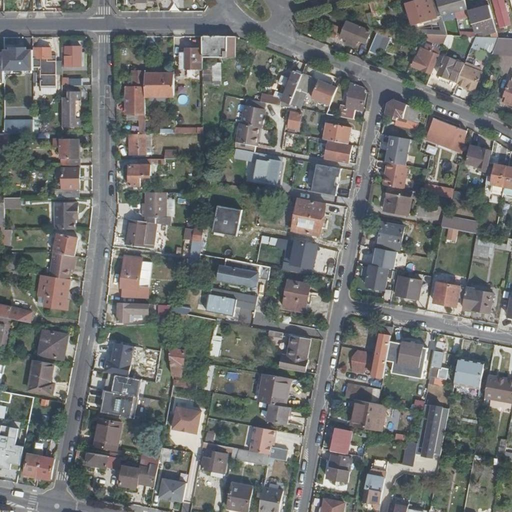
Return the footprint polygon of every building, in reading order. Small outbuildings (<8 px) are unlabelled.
[(157,1),(161,11),(165,11),(161,0),(159,0),(157,1)] [(369,2),(371,7),(374,17),(381,14),(377,0),(369,2)] [(422,0),(407,4),(413,25),(428,21),(427,16),(435,14),(436,17),(442,15),(437,0),(422,0)] [(437,0),(442,15),(443,16),(456,12),(452,0),(437,0)] [(466,0),(452,0),(456,12),(469,9),(466,0)] [(504,0),(494,0),(498,11),(506,8),(504,0)] [(369,2),(352,8),(353,12),(371,7),(369,2)] [(493,38),(499,38),(490,5),(479,8),(479,10),(470,13),(475,33),(483,31),(485,35),(491,34),(493,38)] [(427,16),(428,21),(429,22),(443,18),(443,16),(442,15),(436,17),(435,14),(427,16)] [(363,29),(348,22),(342,38),(357,43),(363,29)] [(377,34),(370,53),(377,55),(384,37),(377,34)] [(235,49),(237,37),(203,36),(203,49),(203,56),(203,57),(233,58),(235,49)] [(488,48),(494,51),(495,48),(499,38),(493,38),(490,43),(488,48)] [(511,38),(499,38),(495,48),(511,53),(511,38)] [(440,56),(432,53),(434,48),(428,45),(426,50),(422,49),(418,58),(417,57),(413,67),(432,74),(440,56)] [(4,71),(34,71),(34,64),(34,50),(28,50),(27,47),(11,47),(11,50),(4,50),(4,52),(4,61),(4,71)] [(82,47),(63,47),(63,59),(63,62),(63,67),(82,67),(82,47)] [(57,88),(57,75),(57,62),(52,62),(52,56),(52,48),(36,48),(36,58),(34,58),(34,69),(41,69),(41,88),(57,88)] [(204,63),(203,57),(203,56),(203,49),(187,49),(187,53),(181,53),(180,68),(189,69),(188,72),(194,72),(194,69),(204,69),(204,63)] [(458,82),(465,66),(466,64),(447,57),(440,74),(442,75),(453,80),(458,82)] [(222,63),(204,63),(204,69),(204,77),(214,78),(214,89),(220,89),(220,85),(222,85),(222,63)] [(458,82),(457,84),(475,91),(482,73),(465,66),(458,82)] [(295,70),(293,75),(287,91),(285,97),(281,105),(290,107),(297,88),(303,73),(295,70)] [(128,109),(128,134),(139,133),(146,134),(146,108),(146,96),(146,74),(146,72),(133,71),(132,88),(128,88),(128,106),(133,106),(133,109),(128,109)] [(286,82),(283,90),(287,91),(293,75),(283,71),(280,79),(286,82)] [(303,73),(297,88),(307,92),(314,77),(303,73)] [(175,94),(175,75),(157,74),(146,74),(146,96),(175,96),(175,94)] [(451,85),(453,80),(442,75),(440,80),(451,85)] [(204,89),(214,89),(214,78),(204,77),(204,80),(204,89)] [(331,104),(338,86),(320,79),(313,97),(331,104)] [(349,105),(343,104),(341,116),(355,119),(357,108),(364,109),(366,94),(365,94),(366,87),(352,81),(349,105)] [(307,92),(297,88),(290,107),(291,107),(294,107),(301,109),(307,92)] [(65,119),(79,118),(79,100),(83,100),(83,92),(69,92),(69,100),(64,100),(65,119)] [(285,97),(263,92),(261,101),(266,102),(281,105),(285,97)] [(397,97),(388,102),(387,112),(395,114),(420,121),(423,108),(397,97)] [(261,101),(248,99),(243,122),(263,126),(266,108),(265,108),(266,102),(261,101)] [(290,126),(300,129),(304,113),(293,111),(290,126)] [(420,121),(395,114),(395,117),(398,118),(397,120),(419,126),(420,121)] [(435,116),(431,126),(446,132),(443,141),(452,145),(464,150),(469,129),(467,128),(435,116)] [(11,133),(34,133),(34,120),(5,120),(5,133),(11,133)] [(243,122),(242,122),(237,148),(238,148),(249,150),(256,151),(257,144),(259,144),(263,126),(243,122)] [(352,127),(328,123),(325,138),(349,143),(352,127)] [(431,126),(428,135),(443,141),(446,132),(431,126)] [(147,155),(147,154),(147,147),(147,134),(130,134),(130,155),(147,155)] [(390,151),(392,136),(383,134),(381,149),(390,151)] [(64,158),(80,158),(80,139),(63,139),(63,135),(60,135),(60,141),(63,141),(63,150),(60,150),(60,156),(63,156),(63,158),(64,158)] [(412,139),(393,135),(388,160),(390,160),(407,163),(412,139)] [(350,162),(353,145),(330,140),(327,157),(350,162)] [(487,145),(485,146),(471,144),(468,161),(485,165),(484,173),(488,174),(492,148),(490,145),(487,145)] [(238,148),(237,155),(247,157),(249,150),(238,148)] [(166,159),(177,159),(177,151),(166,150),(166,159)] [(256,151),(249,150),(247,157),(247,159),(260,161),(262,152),(256,151)] [(262,164),(270,165),(269,176),(268,182),(279,184),(284,157),(281,156),(273,155),(272,159),(264,158),(262,164)] [(131,186),(141,186),(142,176),(152,176),(152,159),(141,159),(141,165),(131,165),(131,186)] [(407,163),(390,160),(385,183),(405,187),(410,164),(407,163)] [(509,166),(491,162),(487,182),(492,183),(491,191),(503,194),(509,166)] [(262,164),(260,175),(269,176),(270,165),(262,164)] [(342,168),(317,164),(312,191),(337,195),(342,168)] [(511,166),(509,166),(503,194),(511,195),(511,166)] [(76,197),(80,197),(80,168),(61,168),(61,173),(63,173),(63,197),(76,197)] [(426,182),(425,190),(453,196),(455,188),(426,182)] [(408,214),(412,190),(390,186),(386,210),(408,214)] [(169,216),(167,192),(146,192),(146,216),(147,216),(147,222),(148,222),(171,225),(170,217),(169,216)] [(21,207),(21,197),(5,198),(5,202),(5,208),(21,207)] [(327,203),(300,199),(294,230),(321,234),(327,203)] [(53,229),(71,229),(71,218),(71,212),(75,212),(76,203),(53,203),(53,229)] [(434,218),(436,206),(418,204),(417,215),(434,218)] [(217,233),(241,236),(244,210),(220,207),(217,233)] [(480,221),(444,214),(442,225),(443,225),(450,226),(455,227),(478,232),(480,221)] [(205,225),(206,218),(199,217),(198,223),(205,225)] [(211,219),(206,218),(202,252),(206,253),(211,219)] [(148,222),(147,222),(130,219),(127,245),(146,247),(148,222)] [(406,225),(384,221),(380,241),(392,243),(392,247),(402,249),(406,225)] [(3,243),(3,244),(9,245),(11,229),(5,229),(3,243)] [(204,230),(195,229),(191,259),(199,260),(200,260),(203,238),(204,230)] [(61,253),(75,255),(78,238),(58,233),(54,251),(60,253),(61,253)] [(480,236),(477,236),(476,242),(494,245),(495,239),(480,236)] [(507,242),(495,239),(494,245),(494,246),(511,249),(511,237),(508,236),(507,242)] [(317,255),(318,245),(297,241),(293,263),(311,266),(313,255),(317,255)] [(447,241),(445,266),(453,266),(455,242),(447,241)] [(494,245),(476,242),(474,253),(487,256),(487,253),(492,254),(494,246),(494,245)] [(52,276),(70,279),(75,255),(61,253),(60,253),(56,252),(52,276)] [(123,277),(140,280),(141,272),(146,272),(146,268),(142,267),(143,258),(134,257),(134,260),(125,259),(123,277)] [(228,257),(224,279),(248,283),(260,277),(269,279),(272,266),(228,257)] [(190,266),(191,259),(189,259),(188,270),(199,271),(200,260),(199,260),(198,267),(190,266)] [(389,269),(369,265),(365,286),(385,290),(389,269)] [(0,268),(0,276),(5,277),(5,278),(24,281),(26,272),(13,270),(12,270),(4,269),(0,268)] [(52,276),(42,274),(39,295),(47,297),(46,303),(38,301),(38,305),(67,310),(69,299),(67,299),(69,289),(71,289),(72,279),(70,279),(52,276)] [(419,297),(422,279),(401,275),(398,293),(419,297)] [(139,290),(139,288),(140,280),(123,277),(121,287),(126,288),(139,290)] [(308,301),(311,284),(291,280),(286,306),(310,311),(311,302),(308,301)] [(462,295),(464,285),(440,280),(435,300),(458,305),(459,295),(462,295)] [(493,291),(468,285),(464,305),(489,310),(493,291)] [(212,286),(208,309),(235,315),(237,305),(256,308),(259,295),(212,286)] [(149,289),(139,288),(139,290),(126,288),(124,296),(148,299),(149,289)] [(148,304),(118,303),(118,321),(132,322),(132,313),(141,313),(141,310),(148,310),(148,304)] [(0,314),(26,321),(28,310),(0,304),(0,314)] [(174,309),(177,304),(155,304),(154,312),(167,312),(167,309),(174,309)] [(375,371),(374,375),(384,377),(388,357),(392,339),(394,326),(384,324),(378,354),(369,352),(369,351),(361,349),(355,356),(357,362),(354,371),(364,373),(368,369),(375,371)] [(69,336),(69,334),(44,330),(40,354),(65,359),(66,349),(65,349),(67,336),(69,336)] [(289,356),(284,355),(282,367),(306,371),(312,338),(293,335),(289,356)] [(438,338),(436,347),(433,366),(431,374),(435,374),(437,366),(441,367),(446,340),(438,338)] [(403,341),(392,339),(388,357),(403,360),(433,366),(436,347),(426,345),(426,344),(403,339),(403,341)] [(212,340),(209,354),(218,356),(220,342),(212,340)] [(132,365),(136,347),(117,343),(113,360),(109,360),(107,371),(123,374),(124,366),(127,367),(128,364),(132,365)] [(186,350),(169,347),(172,364),(173,374),(177,373),(177,375),(182,375),(186,350)] [(487,359),(461,354),(456,378),(483,383),(487,359)] [(105,372),(107,360),(99,358),(96,370),(105,372)] [(57,384),(53,383),(56,364),(36,360),(31,390),(55,395),(57,384)] [(140,371),(128,369),(127,376),(141,378),(157,381),(158,375),(155,374),(155,370),(144,368),(143,373),(139,372),(140,371)] [(127,376),(109,373),(108,382),(106,382),(105,390),(103,390),(102,398),(107,399),(104,413),(135,418),(139,396),(138,396),(141,378),(127,376)] [(290,378),(265,374),(260,401),(272,403),(277,404),(285,405),(287,396),(290,378)] [(510,380),(490,376),(486,395),(511,399),(511,377),(510,380)] [(199,384),(174,379),(175,385),(198,389),(199,384)] [(382,388),(349,382),(347,396),(355,398),(361,399),(380,402),(382,388)] [(16,394),(4,391),(3,401),(14,403),(16,394)] [(354,420),(384,426),(386,413),(388,404),(380,402),(361,399),(358,412),(356,411),(354,420)] [(419,442),(417,453),(441,457),(451,407),(426,402),(419,442)] [(277,404),(272,403),(269,420),(288,424),(291,406),(285,405),(277,404)] [(396,406),(388,404),(386,413),(394,414),(396,406)] [(174,428),(199,432),(203,410),(178,406),(174,428)] [(118,450),(123,424),(101,420),(99,427),(101,428),(98,445),(96,445),(96,446),(118,450)] [(251,450),(270,453),(271,447),(272,444),(273,438),(276,439),(277,430),(256,426),(251,450)] [(370,432),(338,426),(333,449),(348,452),(351,439),(368,442),(370,432)] [(0,461),(16,464),(20,442),(0,437),(0,461)] [(42,456),(43,456),(40,477),(52,479),(56,459),(50,458),(54,440),(41,437),(40,440),(38,440),(37,447),(43,449),(42,456)] [(417,453),(419,442),(410,440),(408,453),(416,455),(417,453)] [(204,441),(203,446),(234,452),(235,447),(204,441)] [(507,444),(501,443),(498,458),(501,459),(504,459),(506,449),(507,444)] [(235,447),(234,452),(233,457),(270,464),(271,458),(271,456),(272,454),(270,453),(251,450),(235,447)] [(288,450),(271,447),(270,453),(272,454),(271,456),(271,458),(286,461),(288,450)] [(121,466),(123,458),(78,450),(76,461),(77,461),(78,456),(90,458),(89,464),(108,467),(121,470),(121,466)] [(215,457),(206,456),(204,469),(226,473),(229,453),(216,451),(215,457)] [(349,480),(353,457),(334,453),(329,476),(349,480)] [(30,454),(27,474),(40,477),(43,456),(42,456),(30,454)] [(159,465),(161,457),(143,454),(141,465),(148,466),(148,463),(151,463),(159,465)] [(147,472),(146,479),(157,481),(159,465),(151,464),(150,473),(147,472)] [(126,467),(121,466),(121,470),(118,484),(123,485),(126,467)] [(133,486),(139,486),(142,470),(126,466),(126,467),(123,485),(133,487),(133,486)] [(374,503),(374,499),(382,501),(387,477),(369,474),(364,501),(374,503)] [(165,478),(161,497),(184,501),(188,482),(165,478)] [(250,510),(254,486),(235,483),(230,507),(250,510)] [(280,511),(285,491),(265,487),(265,488),(260,511),(266,511),(269,511),(273,511),(280,511)] [(343,511),(345,501),(327,498),(324,511),(343,511)]
